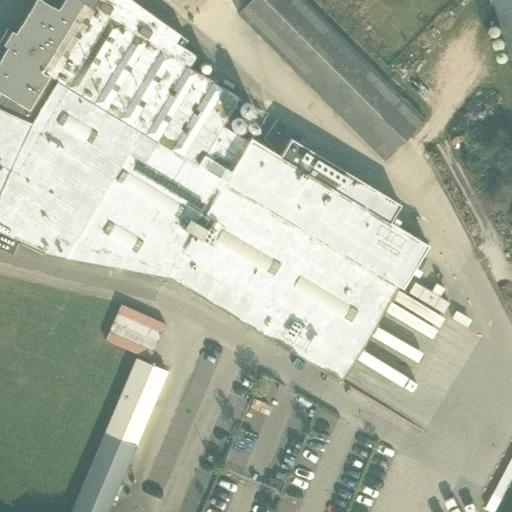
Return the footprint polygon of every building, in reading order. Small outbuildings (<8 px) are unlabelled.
[(340,381),(397,285),(402,288),(426,249),(394,230),(397,224),(392,222),(389,227),(387,225),(397,208),(287,142),(277,159),(222,126),(239,98),(189,67),(196,55),(182,47),(186,40),(130,0),(61,0),(56,9),(42,0),(34,0),(15,32),(7,28),(0,39),(0,43),(6,47),(0,56),(0,247),(12,253),(17,241),(42,253),(169,278),(243,322),(340,381)] [(423,118),(375,70),(305,0),(249,0),(237,13),(240,15),(383,158),(423,118)] [(511,0),(492,0),(511,64),(511,0)] [(104,339),(149,359),(165,324),(121,304),(104,339)] [(136,358),(103,433),(136,447),(168,371),(136,358)] [(238,420),(257,374),(237,366),(218,412),(238,420)] [(465,511),(484,511),(454,482),(444,491),(465,511)]
